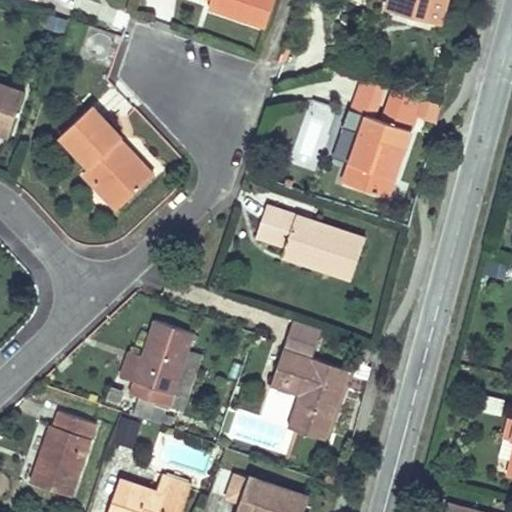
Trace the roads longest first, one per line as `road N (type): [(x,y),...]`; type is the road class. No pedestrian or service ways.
road 1 (unclassified): [(511,30),(382,511)]
road 2 (residential): [(0,193),(91,288),(0,384)]
